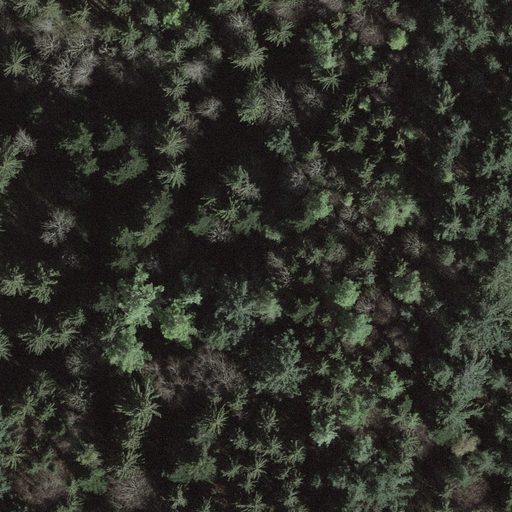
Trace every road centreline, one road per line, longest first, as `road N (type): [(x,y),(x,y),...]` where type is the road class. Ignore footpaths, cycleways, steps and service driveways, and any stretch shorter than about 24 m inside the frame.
road 1 (track): [(0,368),(129,359),(195,326),(224,296),(282,181),(317,0)]
road 2 (track): [(407,511),(427,404),(435,208),(428,132),(381,0)]
